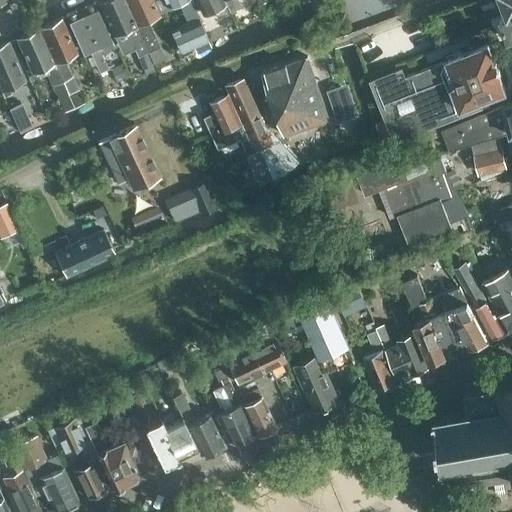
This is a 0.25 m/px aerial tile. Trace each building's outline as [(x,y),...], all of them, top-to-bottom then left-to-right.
[(149,51),(125,0),(97,0),(122,53),(138,46),(141,54),(138,55),(143,67),(154,63),(149,51)] [(153,0),(125,0),(149,51),(155,49),(153,44),(149,35),(152,34),(145,19),(159,13),(158,10),(153,0)] [(153,0),(158,10),(179,1),(188,21),(171,29),(181,51),(208,39),(193,3),(191,0),(153,0)] [(225,2),(224,0),(191,0),(193,3),(197,2),(202,13),(225,2)] [(224,0),(225,2),(229,11),(241,6),(238,0),(224,0)] [(492,19),(499,40),(500,40),(511,35),(511,0),(502,0),(508,13),(492,19)] [(94,1),(80,8),(107,67),(114,65),(113,64),(116,63),(109,48),(115,46),(94,1)] [(107,67),(80,8),(66,14),(82,51),(90,47),(92,51),(90,52),(99,71),(107,67)] [(61,16),(38,26),(68,92),(75,106),(84,102),(64,56),(77,50),(61,16)] [(68,92),(38,26),(16,37),(31,71),(44,65),(52,83),(64,111),(75,106),(68,92)] [(8,40),(0,43),(0,86),(4,95),(11,91),(8,85),(24,77),(8,40)] [(372,80),(395,141),(490,104),(487,96),(506,89),(499,71),(500,71),(496,61),(495,62),(488,43),(405,76),(402,69),(372,80)] [(261,148),(275,176),(281,172),(288,168),(294,164),(300,159),(278,137),(283,132),(284,134),(329,119),(308,56),(263,71),(277,115),(274,118),(262,107),(260,110),(245,78),(227,84),(257,149),(261,148)] [(114,64),(115,66),(111,68),(118,82),(128,77),(121,61),(114,64)] [(255,150),(229,92),(211,100),(215,111),(204,116),(219,148),(241,138),(248,154),(255,150)] [(511,101),(504,103),(442,128),(450,148),(505,127),(511,152),(511,151),(511,101)] [(10,109),(19,130),(28,125),(29,125),(20,105),(10,109)] [(109,136),(129,178),(134,188),(160,175),(135,124),(109,136)] [(118,183),(129,178),(109,136),(99,141),(100,144),(118,183)] [(475,154),(480,175),(509,168),(503,147),(475,154)] [(248,154),(261,182),(274,176),(261,148),(255,150),(248,154)] [(443,201),(453,197),(443,172),(447,171),(441,156),(427,162),(429,169),(409,177),(398,149),(355,166),(366,194),(394,183),(405,211),(398,214),(409,243),(452,226),(443,201)] [(162,203),(169,218),(191,208),(184,193),(162,203)] [(5,203),(0,205),(0,236),(1,238),(19,230),(5,203)] [(511,203),(510,204),(499,209),(504,221),(511,217),(511,203)] [(159,221),(153,208),(130,218),(137,232),(159,221)] [(115,238),(109,241),(103,229),(55,251),(66,275),(114,252),(112,246),(118,243),(115,238)] [(507,331),(500,316),(496,318),(482,292),(484,291),(480,283),(478,284),(467,264),(456,270),(492,336),(504,332),(507,331)] [(482,281),(500,316),(507,331),(511,329),(511,271),(509,266),(482,281)] [(451,350),(430,301),(429,299),(428,300),(417,275),(402,282),(413,306),(419,303),(426,318),(414,323),(430,359),(431,359),(431,360),(436,361),(442,358),(445,354),(444,353),(451,350)] [(430,301),(451,350),(452,351),(456,352),(463,350),(464,346),(464,345),(470,342),(471,344),(484,339),(486,334),(461,286),(430,301)] [(352,309),(368,303),(362,290),(347,296),(352,309)] [(308,328),(327,372),(356,359),(330,299),(301,312),(308,328)] [(301,312),(279,321),(283,332),(275,335),(277,341),(308,328),(301,312)] [(270,325),(275,335),(283,332),(279,321),(270,325)] [(386,349),(397,376),(411,370),(412,371),(425,365),(426,360),(413,332),(398,338),(400,343),(394,346),(384,323),(376,327),(386,349)] [(397,377),(397,376),(377,329),(368,333),(375,351),(364,355),(377,385),(397,377)] [(252,348),(251,349),(262,371),(286,360),(275,337),(261,344),(255,331),(246,336),(252,348)] [(215,347),(219,356),(225,353),(221,344),(215,347)] [(255,433),(230,381),(229,381),(214,349),(210,351),(221,374),(217,376),(221,385),(222,385),(225,389),(216,394),(224,410),(216,414),(227,439),(233,441),(255,433)] [(262,371),(251,349),(227,361),(237,383),(262,371)] [(340,401),(327,372),(319,354),(295,363),(316,410),(340,401)] [(452,485),(486,480),(486,481),(511,476),(511,382),(500,384),(501,386),(466,391),(468,408),(465,408),(465,413),(454,415),(453,410),(449,411),(450,416),(438,417),(437,413),(433,413),(434,418),(429,419),(430,423),(434,422),(436,434),(423,436),(426,453),(439,451),(441,463),(437,464),(438,469),(443,468),(443,473),(447,472),(447,468),(449,467),(452,485)] [(172,396),(181,416),(199,450),(200,454),(224,445),(209,413),(195,420),(178,385),(169,389),(172,396)] [(241,403),(255,433),(276,425),(257,386),(245,392),(249,400),(241,403)] [(74,399),(82,419),(97,413),(90,393),(74,399)] [(125,419),(134,437),(144,432),(135,414),(125,419)] [(84,425),(82,426),(78,416),(71,418),(70,415),(66,417),(67,420),(48,429),(57,449),(64,446),(67,452),(82,445),(88,459),(96,456),(89,442),(91,441),(84,425)] [(163,425),(165,424),(160,416),(143,424),(163,464),(178,458),(163,425)] [(181,416),(165,424),(163,425),(178,458),(180,457),(179,456),(187,453),(190,455),(199,450),(181,416)] [(85,425),(94,445),(99,458),(112,484),(113,486),(122,482),(121,481),(135,475),(136,470),(136,469),(133,464),(140,460),(134,446),(126,449),(122,439),(107,446),(96,420),(85,425)] [(22,464),(20,465),(19,465),(29,488),(40,511),(49,511),(54,510),(55,510),(79,501),(63,466),(62,466),(56,454),(45,459),(35,436),(14,444),(22,464)] [(2,475),(11,497),(29,488),(19,465),(20,465),(10,440),(1,444),(12,471),(2,475)] [(106,487),(109,485),(112,484),(99,458),(74,469),(87,496),(106,489),(106,487)] [(40,511),(29,488),(11,497),(13,502),(15,501),(19,511),(40,511)] [(0,511),(9,511),(0,490),(0,511)]
